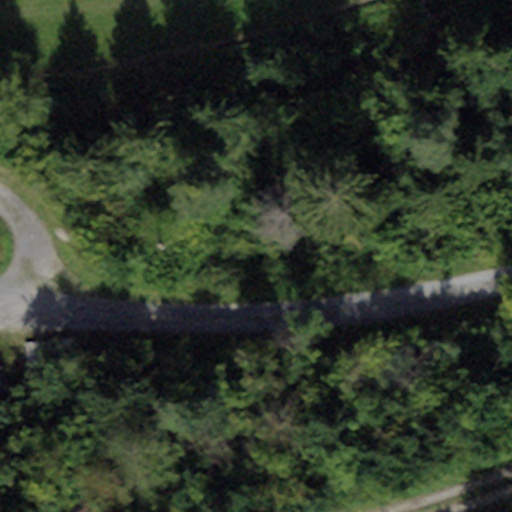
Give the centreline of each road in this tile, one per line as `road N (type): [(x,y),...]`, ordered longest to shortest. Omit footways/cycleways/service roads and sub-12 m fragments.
road 1 (track): [(387,511),(511,475)]
road 2 (track): [(30,315),(34,254),(0,202)]
